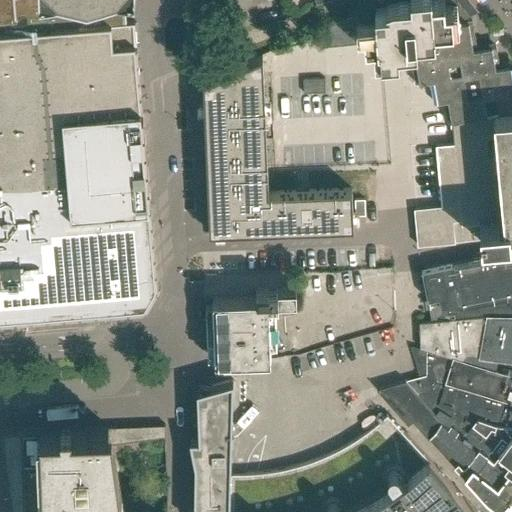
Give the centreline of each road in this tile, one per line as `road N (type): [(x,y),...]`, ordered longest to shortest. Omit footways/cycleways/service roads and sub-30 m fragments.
road 1 (residential): [(0,399),(131,387),(128,341),(0,351)]
road 2 (unknown): [(1,121),(100,114),(109,77),(94,27),(0,32)]
road 3 (unknown): [(162,154),(17,172),(0,161)]
